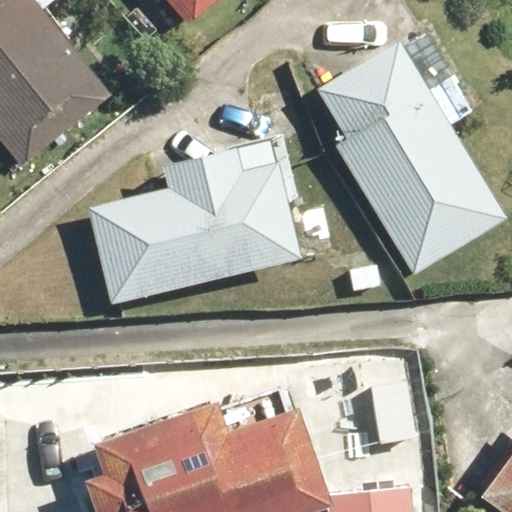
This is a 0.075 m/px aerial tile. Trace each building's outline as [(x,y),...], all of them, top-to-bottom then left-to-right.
[(125,88),(51,0),(0,0),(0,125),(33,165),(125,88)] [(180,0),(199,21),(222,0),(180,0)] [(359,132),(341,142),(415,269),(511,212),(511,211),(409,35),(329,81),(359,132)] [(255,163),(250,141),(180,157),(187,184),(98,204),(119,298),(314,254),(291,155),(255,163)] [(283,511),(341,494),(312,402),(262,418),(259,409),(241,415),(235,398),(106,437),(114,463),(95,469),(108,511),(283,511)] [(511,450),(485,490),(511,509),(511,450)] [(420,511),(420,491),(343,494),(343,511),(420,511)]
